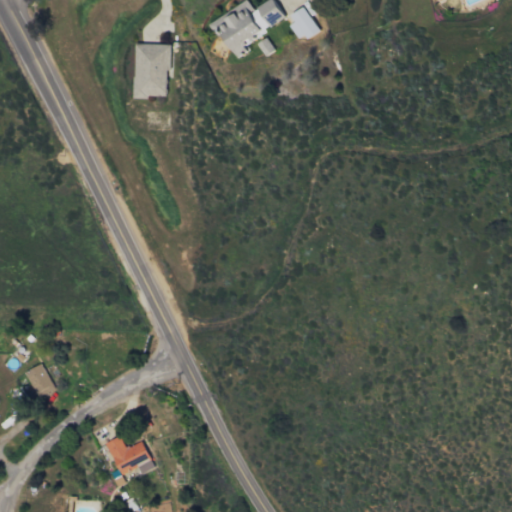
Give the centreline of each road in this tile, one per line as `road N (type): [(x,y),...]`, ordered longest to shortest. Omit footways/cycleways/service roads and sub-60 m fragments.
road 1 (secondary): [(0,11),(73,139),(196,394),(266,511)]
road 2 (track): [(167,327),(229,327),(263,295),(302,222),(320,158),(341,145),(402,156),(462,150),(511,117)]
road 3 (residential): [(12,496),(45,448),(82,417),(179,359)]
